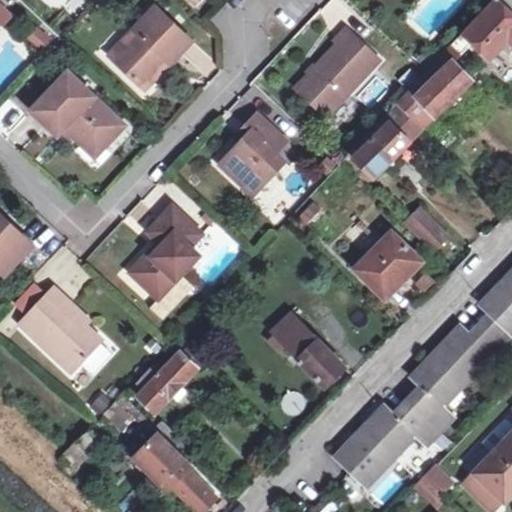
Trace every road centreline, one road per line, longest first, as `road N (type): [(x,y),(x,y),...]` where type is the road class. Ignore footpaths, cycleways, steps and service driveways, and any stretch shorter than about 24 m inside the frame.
road 1 (residential): [(253,0),(232,22),(236,82),(107,223),(66,228),(0,164)]
road 2 (residential): [(511,228),(246,511)]
